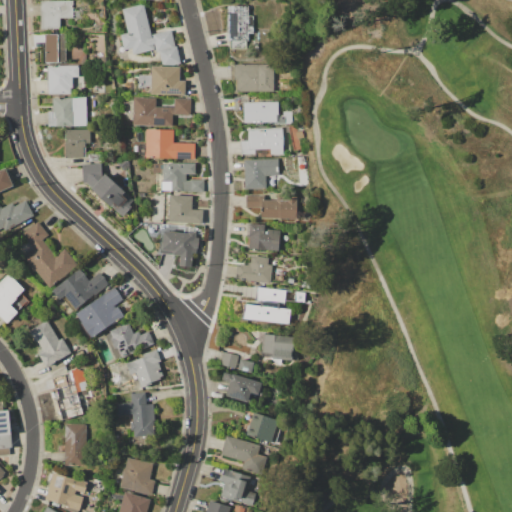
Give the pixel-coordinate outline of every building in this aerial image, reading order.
[(40,0),(73,0),(73,18),(59,18),(59,29),(40,29),(40,0)] [(143,3),(151,37),(152,37),(152,34),(170,30),(175,46),(176,46),(180,63),(173,65),(162,64),(159,53),(156,54),(154,43),(153,44),(154,49),(133,54),(131,48),(124,50),(120,34),(127,32),(121,9),(143,3)] [(227,6),(248,5),(248,15),(253,15),(253,33),(248,34),(249,40),(246,40),(246,49),(229,49),(229,41),(228,41),(227,6)] [(45,34),(65,34),(65,62),(45,62),(45,34)] [(230,64),(273,64),(273,91),(236,91),(236,80),(230,80),(230,64)] [(47,65),(78,65),(78,77),(72,77),(72,87),(70,88),(70,94),(47,94),(47,65)] [(151,66),(179,67),(179,80),(185,80),(184,95),(150,94),(150,93),(142,93),(143,75),(150,75),(151,66)] [(52,98),(73,97),(73,111),(80,111),(81,124),(73,125),(73,126),(48,126),(48,111),(52,111),(52,98)] [(132,125),(133,97),(156,98),(155,106),(173,107),(174,98),(191,98),(190,115),(171,114),(171,126),(132,125)] [(243,102),(277,101),(278,115),(279,115),(279,116),(285,116),(285,123),(269,123),(269,122),(262,122),(262,125),(255,125),(255,122),(243,123),(243,102)] [(288,126),(295,125),(297,131),(302,130),(303,137),(298,138),(300,149),(293,151),(288,126)] [(247,129),(282,127),(283,154),(268,155),(268,156),(254,157),(254,154),(240,155),(240,141),(248,140),(247,129)] [(64,129),(89,129),(89,143),(84,143),(84,157),(64,157),(64,129)] [(144,129),(173,129),(172,143),(194,143),(193,159),(144,157),(144,129)] [(243,159),(265,159),(265,188),(244,189),(243,159)] [(117,161),(128,160),(129,167),(120,168),(117,164),(117,161)] [(152,162),(194,163),(194,174),(186,174),(186,180),(189,180),(189,179),(204,179),(203,191),(170,191),(170,193),(160,192),(160,191),(156,191),(156,174),(152,174),(152,162)] [(100,163),(101,171),(133,199),(128,204),(130,206),(122,216),(111,206),(110,207),(90,189),(91,188),(86,182),(82,183),(81,165),(100,163)] [(0,169),(4,168),(5,169),(7,168),(13,183),(11,184),(12,185),(0,190),(0,169)] [(246,195),(264,195),(264,200),(276,200),(276,194),(282,194),(282,200),(286,200),(286,198),(296,198),(296,218),(261,218),(261,208),(245,207),(246,195)] [(169,195),(191,196),(191,209),(202,210),(202,223),(168,222),(169,195)] [(0,206),(1,208),(12,202),(13,206),(25,200),(33,216),(0,232),(0,206)] [(77,265),(49,288),(18,249),(28,241),(22,234),(37,221),(48,235),(42,240),(55,256),(64,249),(77,265)] [(248,248),(249,237),(246,237),(247,222),(264,224),(264,228),(280,230),(278,251),(248,248)] [(162,230),(188,233),(188,231),(195,232),(195,237),(198,238),(197,248),(195,248),(195,253),(192,253),(190,267),(179,266),(180,255),(160,253),(162,230)] [(250,255),(268,258),(267,264),(272,265),(269,283),(243,280),(243,279),(235,277),(237,264),(247,265),(247,262),(249,263),(250,255)] [(51,290),(78,268),(88,280),(99,272),(108,283),(91,296),(90,295),(74,308),(63,295),(59,299),(51,290)] [(0,281),(8,273),(24,289),(20,293),(15,298),(16,299),(10,305),(16,311),(17,312),(6,323),(0,317),(0,281)] [(75,313),(114,286),(122,299),(113,305),(115,307),(116,306),(123,316),(111,324),(111,323),(89,337),(79,322),(80,321),(75,313)] [(242,319),(244,303),(259,305),(260,301),(255,301),(256,287),(286,290),(284,304),(279,304),(279,307),(290,309),(290,311),(289,319),(288,324),(242,319)] [(295,291),(305,293),(304,302),(294,301),(295,291)] [(15,298),(20,293),(28,301),(23,306),(21,305),(16,299),(15,298)] [(16,311),(10,305),(16,299),(21,305),(16,311)] [(290,311),(297,311),(296,320),(289,319),(290,311)] [(46,319),(58,339),(61,337),(70,352),(45,367),(38,355),(43,352),(36,341),(35,341),(28,330),(46,319)] [(121,358),(121,357),(115,359),(104,335),(110,332),(109,331),(128,322),(133,333),(138,330),(140,334),(148,331),(154,344),(121,358)] [(264,333),(294,337),(291,360),(271,358),(272,356),(261,355),(264,333)] [(126,363),(144,357),(142,353),(156,349),(160,361),(157,362),(163,378),(150,382),(151,384),(140,387),(135,373),(130,375),(126,363)] [(223,352),(238,355),(235,368),(220,364),(223,352)] [(240,358),(254,362),(251,373),(237,369),(240,358)] [(52,389),(53,389),(50,378),(68,372),(67,371),(76,368),(82,370),(87,389),(78,391),(84,414),(60,421),(52,389)] [(261,382),(258,393),(256,392),(255,396),(249,394),(246,402),(225,396),(229,382),(221,380),(223,372),(231,374),(232,373),(261,382)] [(116,403),(131,402),(130,393),(145,392),(146,404),(153,404),(154,420),(153,420),(154,435),(133,437),(133,429),(130,430),(130,423),(132,423),(132,414),(117,415),(116,403)] [(0,410),(7,410),(11,447),(8,448),(9,455),(0,455),(0,410)] [(253,412),(281,421),(275,442),(270,441),(270,442),(246,435),(253,412)] [(64,423),(85,424),(85,465),(74,465),(64,465),(64,423)] [(226,435),(259,445),(257,454),(266,457),(261,474),(241,468),(243,461),(220,454),(226,435)] [(127,457),(152,463),(149,479),(154,480),(150,496),(134,492),(135,490),(120,486),(127,457)] [(224,468),(250,476),(246,490),(255,493),(252,505),(220,496),(222,487),(218,485),(224,468)] [(52,473),(85,482),(82,492),(75,490),(74,494),(82,496),(77,511),(65,508),(66,505),(44,499),(52,473)] [(118,511),(125,491),(149,498),(145,511),(118,511)] [(205,511),(209,500),(229,507),(227,511),(205,511)]
